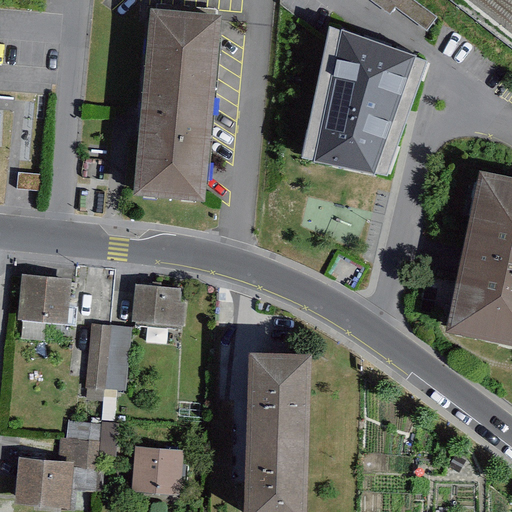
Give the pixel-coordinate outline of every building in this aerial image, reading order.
[(438,16),(416,0),(376,0),(392,12),(396,6),(429,30),(438,16)] [(218,17),(156,11),(140,190),(202,195),(218,17)] [(331,23),(305,155),(384,172),(420,56),(331,23)] [(43,174),(20,171),(18,189),(42,191),(43,174)] [(453,329),(511,340),(511,183),(484,177),(466,262),(453,329)] [(75,287),(30,283),(26,326),(71,330),(75,287)] [(188,298),(146,294),(143,328),(185,332),(188,298)] [(88,392),(129,396),(134,333),(93,329),(88,392)] [(305,511),(309,357),(253,356),(249,511),(305,511)] [(141,451),(139,487),(177,489),(180,453),(141,451)] [(21,498),(66,501),(69,456),(24,453),(21,498)]
